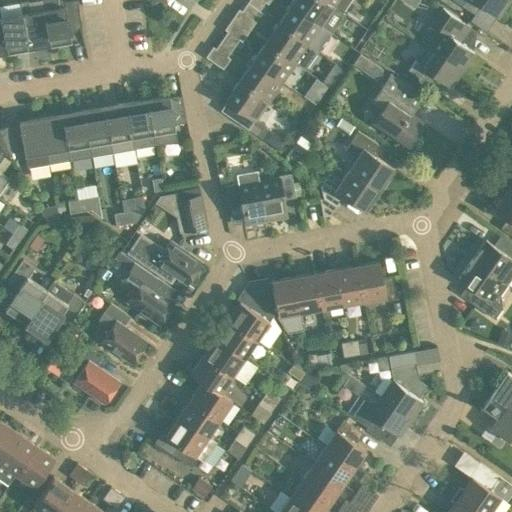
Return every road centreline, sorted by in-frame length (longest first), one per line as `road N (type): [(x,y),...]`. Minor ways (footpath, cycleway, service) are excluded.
road 1 (residential): [(421,224),(455,396),(382,511)]
road 2 (residential): [(70,438),(114,427),(232,251)]
road 3 (residential): [(232,251),(221,240),(183,58)]
road 4 (residential): [(232,251),(421,224)]
road 5 (residential): [(511,81),(421,224)]
road 6 (residential): [(173,511),(70,438)]
road 7 (residential): [(121,69),(0,92)]
